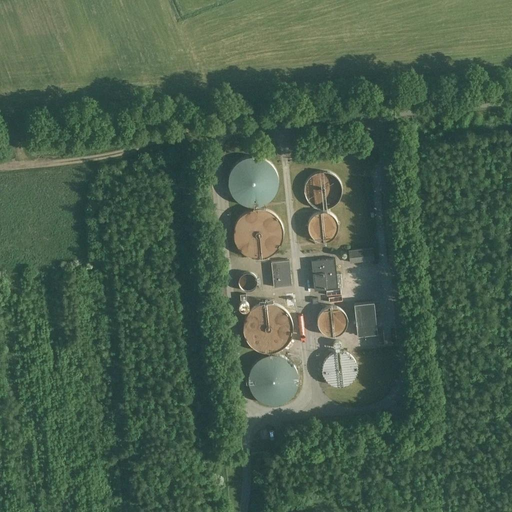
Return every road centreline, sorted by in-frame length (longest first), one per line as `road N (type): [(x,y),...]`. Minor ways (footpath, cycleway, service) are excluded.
road 1 (unknown): [(313,408),(378,409),(401,380),(378,227),(377,116)]
road 2 (track): [(0,167),(284,126)]
road 3 (unclassified): [(284,126),(511,102)]
